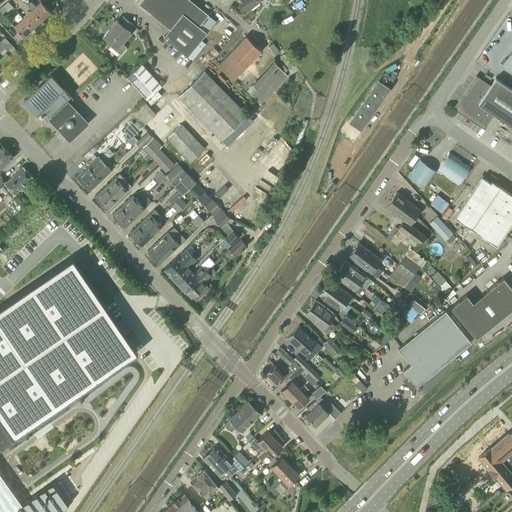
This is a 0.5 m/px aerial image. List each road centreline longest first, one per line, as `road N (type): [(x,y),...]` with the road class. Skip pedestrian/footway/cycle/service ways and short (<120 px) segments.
road 1 (track): [(216,346),(298,225),(356,89),(415,44),(447,0)]
road 2 (residential): [(244,374),(0,118)]
road 3 (unclassified): [(244,374),(426,116)]
road 4 (primary): [(511,355),(346,511)]
road 5 (primary): [(365,511),(511,373)]
road 6 (unclassified): [(148,511),(244,374)]
road 7 (unclassified): [(347,482),(244,374)]
road 8 (unclassified): [(426,116),(505,0)]
